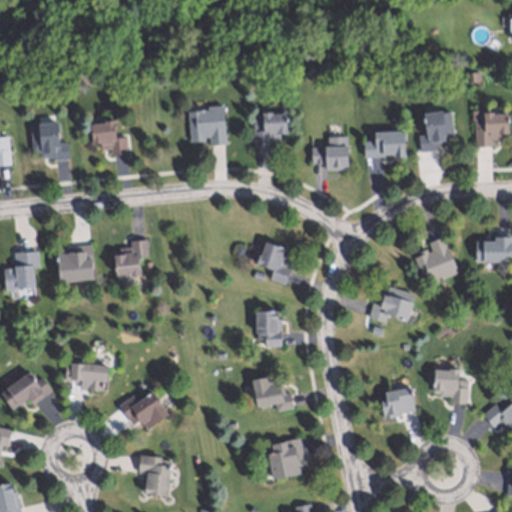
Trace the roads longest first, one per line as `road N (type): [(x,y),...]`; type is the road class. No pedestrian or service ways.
road 1 (residential): [(511,195),(449,200),(384,224),(343,250),(279,206),(223,194),(0,215)]
road 2 (residential): [(361,511),(333,402),(325,314),(343,250)]
